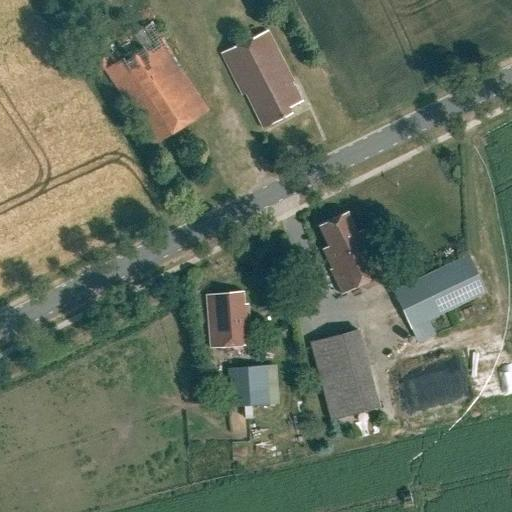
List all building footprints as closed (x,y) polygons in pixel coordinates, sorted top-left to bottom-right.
[(209,111),(181,68),(150,24),(98,57),(155,146),(209,111)] [(268,33),(224,55),(244,95),(247,93),(266,129),(292,116),(289,110),(303,103),(268,33)] [(383,279),(362,233),(354,237),(344,217),(317,229),(327,249),(321,252),(331,272),(327,273),(339,299),(383,279)] [(434,339),(427,325),(487,295),(469,257),(394,294),(419,346),(434,339)] [(243,293),(205,296),(210,349),(252,346),(251,323),(249,323),(248,305),(244,305),(243,293)] [(361,331),(310,345),(330,423),(381,410),(361,331)] [(283,405),(281,365),(231,368),(233,407),(283,405)]
